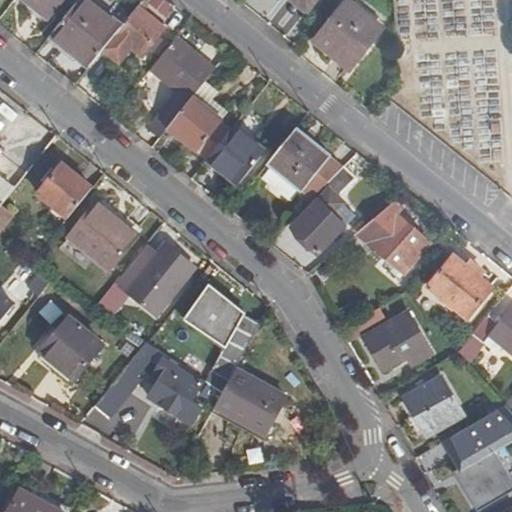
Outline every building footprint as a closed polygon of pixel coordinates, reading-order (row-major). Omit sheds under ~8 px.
[(65,0),(24,0),(50,20),(65,0)] [(123,29),(85,0),(80,0),(51,37),(91,69),(104,53),(123,29)] [(292,0),(308,12),(317,0),(292,0)] [(382,31),(348,2),(314,45),(349,72),(382,31)] [(123,29),(104,53),(114,62),(128,46),(144,59),(166,31),(139,9),(123,29)] [(204,86),(216,71),(177,39),(151,71),(179,94),(150,129),(162,138),(168,130),(204,86)] [(205,109),(211,102),(216,96),(204,86),(168,130),(208,161),(233,131),(220,121),(205,109)] [(226,113),(211,102),(205,109),(220,121),(226,113)] [(233,131),(208,161),(239,186),(265,153),(234,129),(233,131)] [(296,131),(268,165),(304,193),(332,159),(296,131)] [(69,221),(93,191),(63,166),(39,196),(69,221)] [(354,182),(343,170),(316,197),(320,202),(294,228),(320,255),(346,229),(342,223),(351,213),(336,199),(354,182)] [(259,176),(244,195),(258,206),(273,188),(259,176)] [(4,205),(15,191),(0,179),(0,203),(3,206),(4,205)] [(3,206),(0,210),(0,215),(9,222),(15,214),(4,205),(3,206)] [(98,205),(71,239),(110,271),(137,237),(98,205)] [(394,205),(357,235),(407,275),(431,245),(397,218),(402,211),(394,205)] [(0,215),(0,233),(9,222),(0,215)] [(96,310),(109,319),(129,294),(157,318),(187,281),(179,274),(187,264),(165,247),(158,255),(148,246),(96,309),(96,310)] [(455,258),(431,288),(469,320),(493,290),(481,280),(485,274),(473,263),(468,269),(455,258)] [(55,282),(45,275),(34,289),(43,296),(55,282)] [(0,294),(0,326),(16,307),(0,294)] [(342,332),(349,344),(384,322),(378,311),(342,332)] [(460,353),(471,365),(486,347),(497,355),(503,348),(511,355),(511,311),(500,326),(489,318),(460,353)] [(408,313),(367,338),(387,372),(409,359),(414,366),(433,355),(408,313)] [(237,371),(261,328),(245,318),(223,357),(228,360),(213,388),(223,396),(237,371)] [(71,321),(44,354),(77,382),(103,349),(71,321)] [(177,325),(159,353),(165,357),(196,377),(210,354),(190,340),(193,336),(177,325)] [(266,367),(277,338),(263,333),(252,362),(266,367)] [(148,345),(147,344),(96,406),(109,417),(131,391),(126,386),(156,350),(148,345)] [(196,377),(165,357),(158,372),(165,377),(151,398),(166,408),(178,416),(192,426),(202,411),(191,404),(204,383),(196,377)] [(219,403),(216,409),(265,437),(287,400),(237,371),(223,396),(219,403)] [(442,379),(406,400),(429,439),(465,417),(442,379)] [(219,403),(223,396),(213,388),(211,387),(206,395),(219,403)] [(511,413),(506,407),(458,435),(473,462),(465,467),(470,475),(478,471),(485,484),(511,468),(511,463),(491,428),(511,415),(511,413)] [(178,416),(166,408),(160,417),(172,425),(178,416)] [(57,511),(23,492),(11,511),(57,511)]
